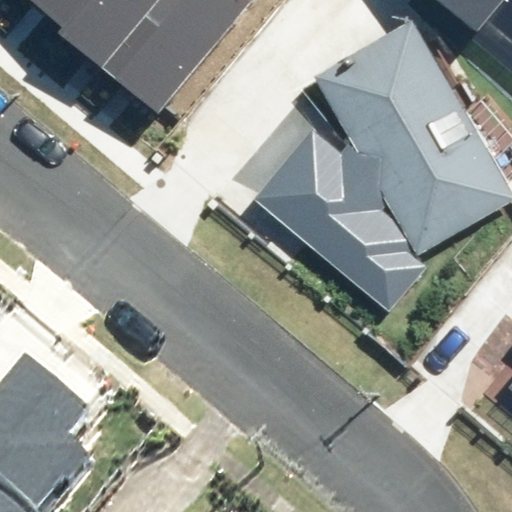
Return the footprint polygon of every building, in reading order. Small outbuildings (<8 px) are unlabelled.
[(33,0),(63,25),(58,31),(159,113),(252,0),(33,0)] [(511,0),(449,0),(511,48),(511,0)] [(389,293),(417,255),(511,199),(511,191),(414,25),(315,82),(345,133),(314,110),(253,193),(389,293)] [(34,355),(0,395),(0,467),(42,503),(87,449),(69,434),(94,405),(34,355)] [(0,511),(32,511),(0,488),(0,511)]
